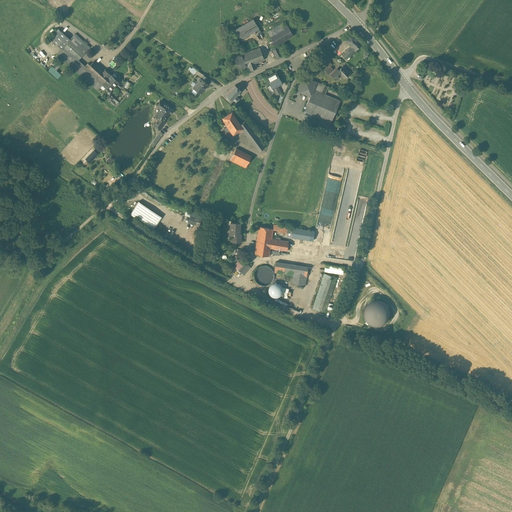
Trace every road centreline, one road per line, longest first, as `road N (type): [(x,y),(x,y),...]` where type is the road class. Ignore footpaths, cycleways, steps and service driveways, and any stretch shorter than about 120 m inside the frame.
road 1 (unclassified): [(404,82),(360,264),(254,511)]
road 2 (residential): [(286,57),(231,82),(168,132),(43,263),(0,259)]
road 3 (track): [(335,327),(228,280),(106,205)]
road 4 (residential): [(296,74),(248,223)]
road 5 (secondary): [(511,195),(404,82)]
road 6 (unclassified): [(404,82),(425,56),(511,86)]
